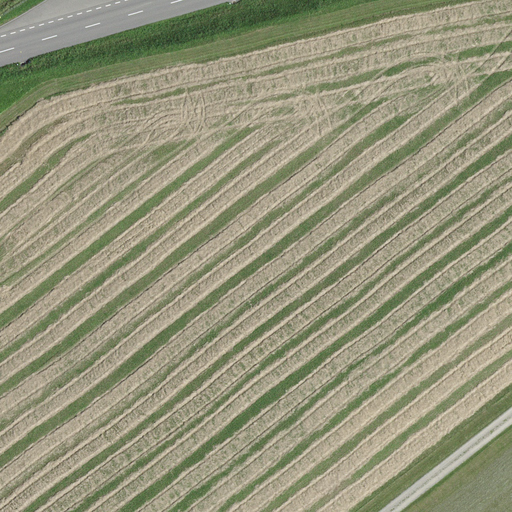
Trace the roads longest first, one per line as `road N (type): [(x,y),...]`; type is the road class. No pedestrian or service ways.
road 1 (tertiary): [(187,0),(0,53)]
road 2 (track): [(388,511),(511,415)]
